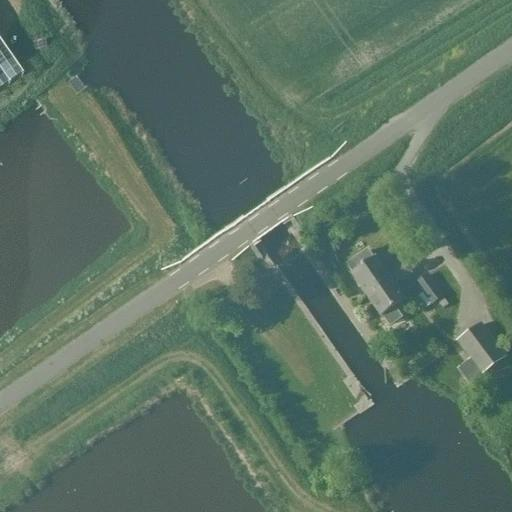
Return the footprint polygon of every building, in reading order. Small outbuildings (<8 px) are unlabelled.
[(0,86),(18,74),(0,48),(0,86)] [(394,269),(387,275),(376,259),(374,260),(368,251),(348,265),(354,274),(352,275),(367,296),(409,268),(404,260),(393,268),(394,269)] [(409,268),(367,296),(382,318),(383,317),(390,326),(402,318),(395,309),(405,302),(394,286),(402,280),(403,282),(413,275),(409,268)] [(423,294),(431,305),(443,297),(427,276),(416,284),(423,294)] [(423,294),(417,298),(426,310),(431,305),(423,294)] [(445,301),(440,305),(443,310),(449,306),(445,301)] [(505,359),(481,326),(458,342),(471,360),(457,370),(469,385),(505,359)]
